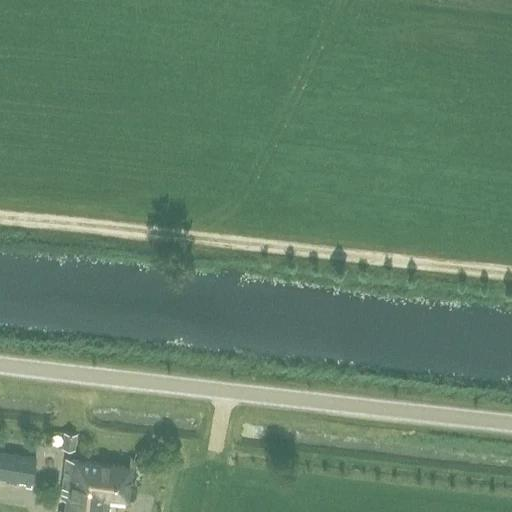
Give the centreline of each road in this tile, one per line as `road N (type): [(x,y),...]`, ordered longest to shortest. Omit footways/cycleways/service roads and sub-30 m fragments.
road 1 (unclassified): [(511,426),(0,366)]
road 2 (track): [(0,219),(511,276)]
